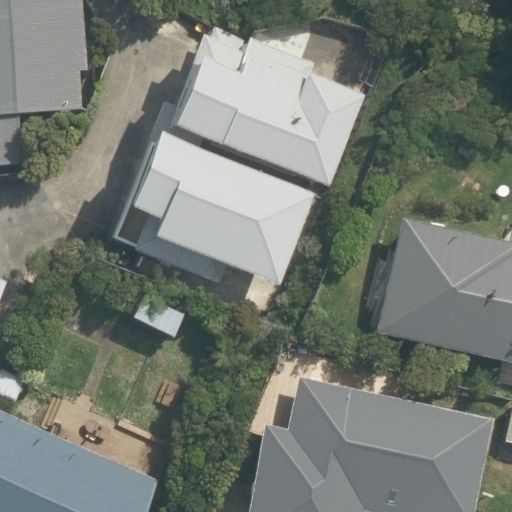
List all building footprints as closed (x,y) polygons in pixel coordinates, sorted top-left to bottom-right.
[(26,118),(88,112),(77,0),(0,0),(0,171),(30,169),(26,118)] [(132,271),(270,319),(311,202),(324,206),(367,85),(201,26),(132,223),(147,229),(132,271)] [(511,244),(391,216),(363,337),(511,371),(511,244)] [(139,511),(169,439),(0,370),(0,511),(139,511)] [(471,511),(491,423),(292,379),(281,429),(254,423),(234,511),(471,511)]
